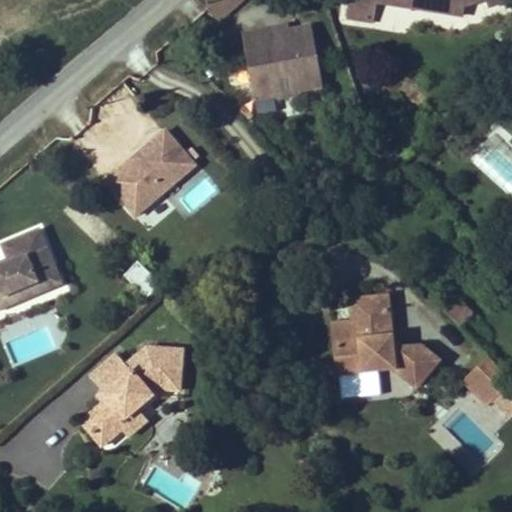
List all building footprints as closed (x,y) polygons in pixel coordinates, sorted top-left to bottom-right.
[(220,23),(240,6),(234,0),(219,0),(208,9),(220,23)] [(371,2),(357,0),(350,0),(348,18),(368,20),(371,2)] [(460,15),(461,5),(425,0),(411,0),(410,7),(460,15)] [(323,90),(310,19),(242,32),(255,103),(323,90)] [(132,222),(198,164),(165,126),(126,161),(118,152),(91,176),(132,222)] [(28,307),(67,291),(45,236),(6,252),(14,270),(0,275),(0,307),(24,297),(28,307)] [(137,261),(123,276),(147,297),(160,282),(137,261)] [(440,305),(464,328),(476,316),(452,293),(440,305)] [(28,307),(24,297),(0,307),(0,316),(1,318),(28,307)] [(363,377),(383,375),(399,373),(421,391),(443,364),(425,350),(406,352),(399,346),(393,299),(355,303),(358,326),(363,325),(365,343),(344,345),(348,379),(363,377)] [(116,402),(109,409),(88,425),(109,450),(115,445),(127,435),(134,429),(131,425),(145,413),(157,403),(168,393),(186,395),(186,393),(189,356),(154,353),(134,370),(124,360),(98,381),(111,395),(116,402)] [(511,378),(490,354),(460,381),(501,426),(511,416),(511,378)] [(384,387),(383,375),(363,377),(364,389),(384,387)] [(103,402),(109,409),(116,402),(111,395),(103,402)] [(134,429),(127,435),(134,443),(156,425),(145,413),(131,425),(134,429)]
